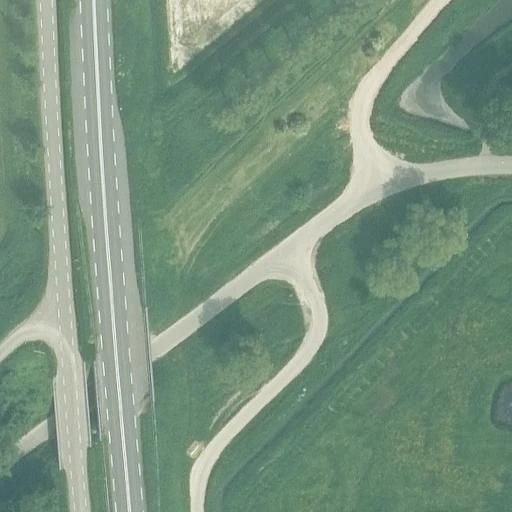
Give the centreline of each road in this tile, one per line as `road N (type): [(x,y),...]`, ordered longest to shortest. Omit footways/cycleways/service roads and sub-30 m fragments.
road 1 (primary): [(129,511),(94,0)]
road 2 (unclassified): [(0,465),(285,255)]
road 3 (unclassified): [(63,322),(47,0)]
road 4 (unclassified): [(196,511),(198,470),(313,343),(321,314),(285,255)]
road 5 (unclassified): [(511,165),(425,170),(374,185),(285,255)]
road 6 (track): [(374,185),(359,143),(365,92),(443,0)]
road 7 (unclassified): [(81,511),(63,322)]
